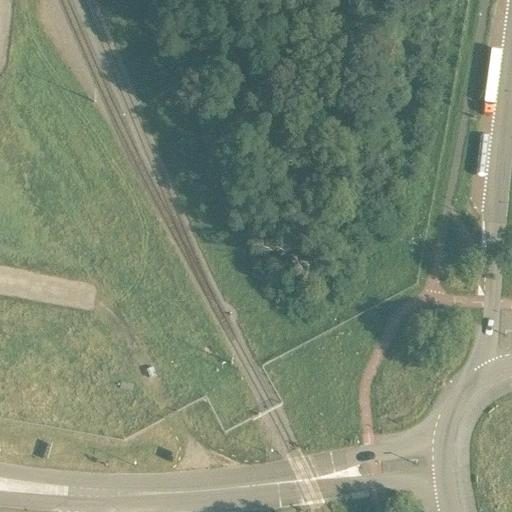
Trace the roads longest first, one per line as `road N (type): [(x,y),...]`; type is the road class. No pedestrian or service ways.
road 1 (unclassified): [(0,487),(114,497),(306,479)]
road 2 (secondary): [(511,99),(481,381)]
road 3 (track): [(222,489),(146,374),(127,327),(89,298)]
road 4 (unclassified): [(451,433),(306,479)]
road 5 (unclassified): [(306,479),(453,496)]
